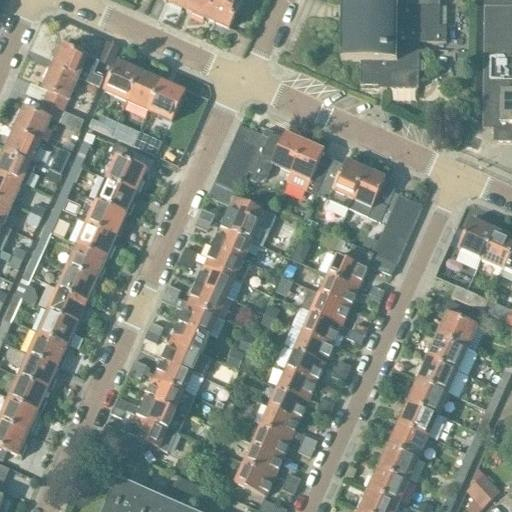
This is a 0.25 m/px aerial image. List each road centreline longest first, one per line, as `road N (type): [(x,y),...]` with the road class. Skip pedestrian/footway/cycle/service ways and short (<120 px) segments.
road 1 (residential): [(46,511),(241,81)]
road 2 (residential): [(309,511),(458,177)]
road 3 (residential): [(458,177),(241,81)]
road 4 (residential): [(241,81),(87,8)]
